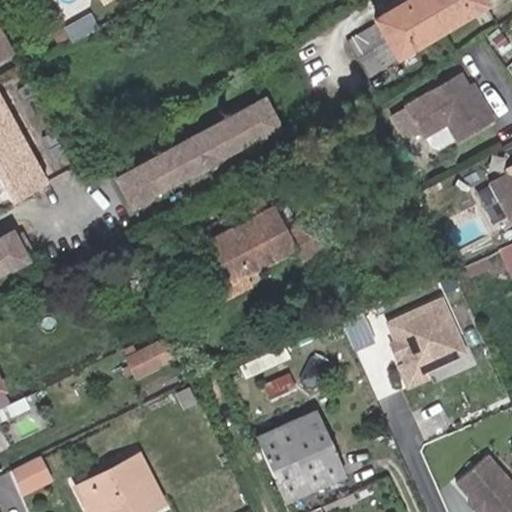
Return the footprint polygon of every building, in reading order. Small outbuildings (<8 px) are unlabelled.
[(346,47),(364,79),(432,39),(462,21),(483,8),(478,0),(400,0),(385,9),(387,14),(373,22),(376,29),(346,47)] [(0,59),(12,52),(0,29),(0,59)] [(496,123),(466,72),(410,105),(428,137),(453,123),(464,141),(496,123)] [(0,95),(0,185),(9,202),(46,183),(0,95)] [(264,95),(113,175),(128,205),(280,124),(264,95)] [(511,216),(511,171),(489,184),(507,219),(511,216)] [(281,255),(283,260),(320,244),(325,255),(354,242),(342,213),(313,225),(300,198),(292,202),(285,185),(262,196),(270,213),(223,233),(232,255),(243,278),(268,267),(273,264),(271,259),(281,255)] [(496,228),(507,221),(492,195),(481,202),(496,228)] [(12,226),(0,232),(0,269),(28,255),(12,226)] [(511,247),(500,253),(511,280),(511,266),(507,257),(511,254),(511,247)] [(243,278),(232,255),(221,260),(236,294),(272,278),(268,267),(243,278)] [(273,264),(283,260),(281,255),(271,259),(273,264)] [(117,269),(122,300),(139,297),(133,266),(117,269)] [(390,344),(407,386),(427,378),(425,373),(466,354),(440,298),(386,322),(395,342),(390,344)] [(134,376),(176,358),(166,333),(123,351),(134,376)] [(257,439),(286,504),(345,474),(316,413),(257,439)] [(88,511),(145,511),(162,503),(138,457),(76,487),(88,511)] [(456,482),(483,511),(511,511),(511,487),(484,457),(456,482)] [(40,458),(13,471),(22,493),(50,480),(40,458)]
